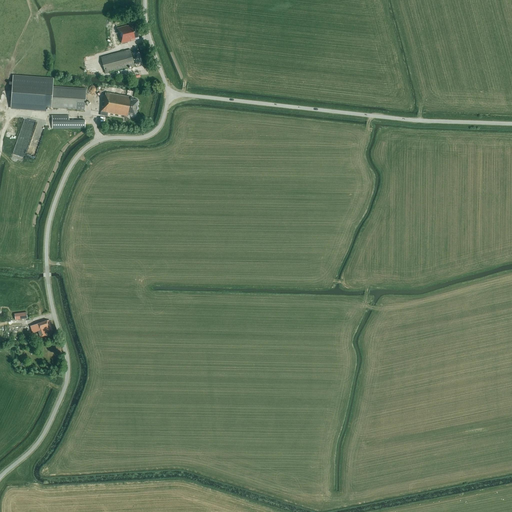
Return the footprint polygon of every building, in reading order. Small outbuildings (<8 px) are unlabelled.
[(104,42),(119,38),(121,44),(139,39),(135,24),(127,26),(117,28),(117,29),(116,29),(113,19),(99,23),(104,42)] [(130,50),(112,54),(101,57),(105,73),(134,65),(130,50)] [(53,80),(13,77),(12,82),(9,82),(9,85),(12,85),(11,109),(46,111),(47,108),(51,108),(85,110),(86,89),(53,87),(53,80)] [(130,91),(110,87),(109,93),(107,93),(105,93),(104,98),(103,98),(100,115),(107,116),(108,113),(127,116),(128,115),(135,116),(138,100),(133,100),(133,98),(130,98),(131,97),(129,97),(130,91)] [(85,129),(85,120),(69,120),(69,116),(52,116),(52,129),(85,129)] [(40,337),(44,336),(46,336),(45,332),(52,330),(49,320),(30,326),(33,333),(38,332),(40,336),(40,337)]
